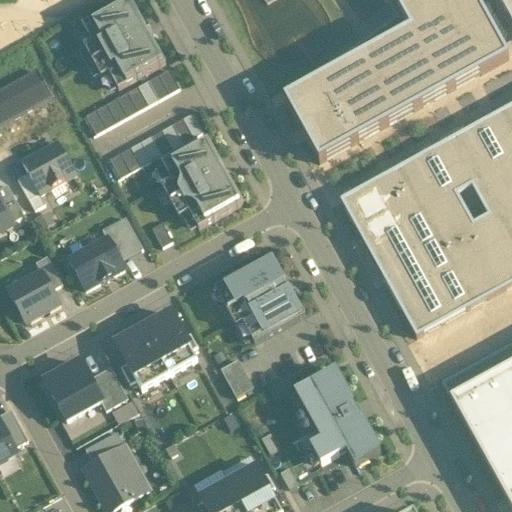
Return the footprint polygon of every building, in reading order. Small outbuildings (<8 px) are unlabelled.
[(474,0),(380,0),(395,21),(284,106),(322,169),(510,64),(474,0)] [(511,0),(499,0),(511,23),(511,0)] [(131,5),(83,31),(93,48),(85,52),(102,83),(110,79),(119,96),(167,69),(131,5)] [(170,76),(87,122),(97,141),(181,95),(170,76)] [(0,96),(0,132),(52,104),(36,77),(0,96)] [(511,110),(340,206),(418,343),(511,290),(511,110)] [(196,119),(111,167),(123,187),(208,139),(196,119)] [(241,210),(203,143),(155,169),(166,188),(157,193),(175,224),(182,220),(192,238),(241,210)] [(59,149),(23,169),(29,180),(41,201),(77,182),(59,149)] [(41,201),(29,180),(19,185),(36,217),(46,211),(41,201)] [(8,191),(0,195),(0,203),(9,220),(14,229),(26,222),(8,191)] [(0,224),(9,220),(0,203),(0,224)] [(9,220),(0,224),(0,236),(14,229),(9,220)] [(109,247),(120,268),(143,256),(126,224),(104,237),(109,247)] [(164,230),(153,236),(163,254),(174,248),(164,230)] [(109,247),(70,267),(86,297),(125,276),(120,268),(109,247)] [(309,328),(269,256),(204,292),(230,338),(239,333),(253,359),(309,328)] [(37,269),(42,278),(53,298),(63,292),(48,264),(37,269)] [(42,278),(9,296),(27,329),(60,311),(53,298),(42,278)] [(169,323),(141,338),(166,386),(195,371),(169,323)] [(166,386),(141,338),(113,353),(139,401),(166,386)] [(511,511),(511,349),(442,389),(510,511),(511,511)] [(240,366),(222,375),(237,404),(255,394),(240,366)] [(78,371),(38,392),(61,436),(101,415),(88,390),(78,371)] [(110,378),(88,390),(101,415),(104,421),(127,409),(110,378)] [(378,461),(332,378),(287,402),(314,452),(304,458),(314,476),(341,462),(349,477),(378,461)] [(11,416),(0,422),(0,429),(15,456),(29,448),(11,416)] [(0,469),(17,460),(15,456),(0,429),(0,469)] [(117,439),(87,456),(95,470),(126,453),(117,439)] [(272,440),(262,445),(270,461),(280,456),(272,440)] [(126,453),(95,470),(85,475),(106,511),(123,511),(150,496),(126,453)] [(227,485),(241,511),(276,511),(268,497),(260,483),(254,471),(227,485)] [(291,475),(281,480),(289,496),(299,491),(291,475)] [(260,483),(268,497),(272,495),(264,480),(260,483)] [(241,511),(227,485),(198,501),(203,511),(241,511)]
